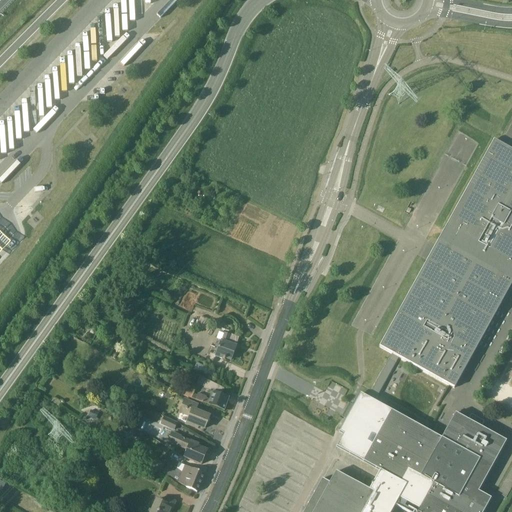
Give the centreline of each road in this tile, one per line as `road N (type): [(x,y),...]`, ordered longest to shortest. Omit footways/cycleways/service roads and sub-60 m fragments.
road 1 (tertiary): [(259,0),(244,14),(199,110),(0,389)]
road 2 (unclassified): [(206,511),(289,304)]
road 3 (unclassified): [(289,304),(318,254),(354,131)]
road 4 (unclassified): [(354,131),(289,304)]
